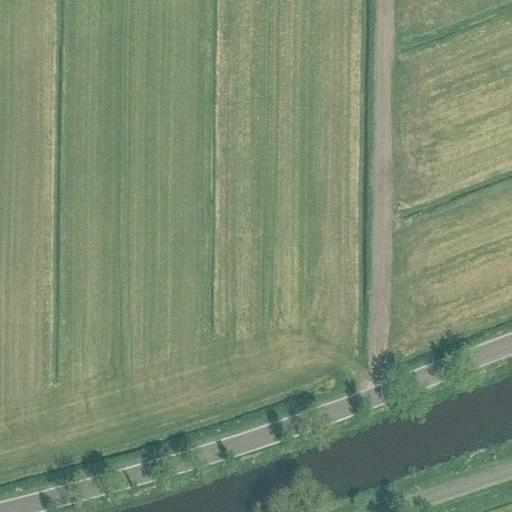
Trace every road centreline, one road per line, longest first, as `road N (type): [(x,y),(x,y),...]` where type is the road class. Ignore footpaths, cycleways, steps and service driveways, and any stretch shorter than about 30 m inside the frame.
road 1 (unclassified): [(9,511),(255,440),(511,344)]
road 2 (unclassified): [(397,511),(511,475)]
